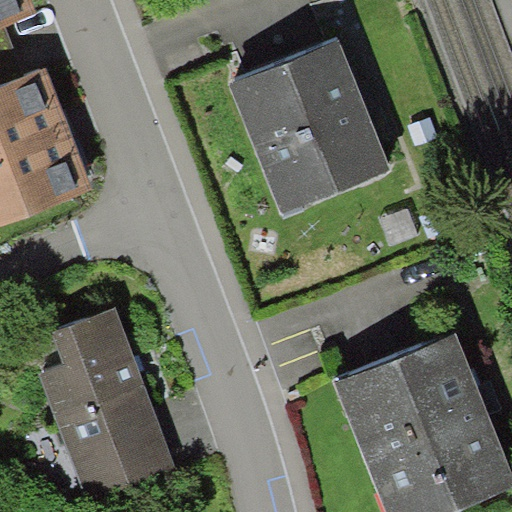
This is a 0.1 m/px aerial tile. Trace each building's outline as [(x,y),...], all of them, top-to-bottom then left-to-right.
[(31,0),(0,0),(0,18),(34,6),(31,0)] [(337,35),(235,77),(274,173),(290,167),(302,198),(389,163),(337,35)] [(42,62),(0,78),(0,146),(64,122),(42,62)] [(64,122),(0,146),(0,214),(87,182),(64,122)] [(162,432),(116,303),(57,324),(69,357),(43,366),(76,457),(98,449),(110,483),(167,462),(157,434),(162,432)] [(511,451),(459,322),(339,370),(353,403),(345,406),(379,490),(387,487),(397,511),(434,511),(511,480),(511,451)]
